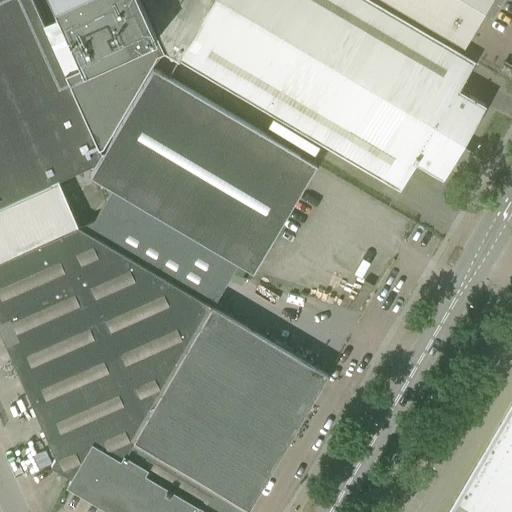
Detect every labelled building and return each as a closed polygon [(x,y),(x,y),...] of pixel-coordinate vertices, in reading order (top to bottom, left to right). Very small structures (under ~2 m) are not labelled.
[(0,0),(0,206),(58,181),(96,164),(102,153),(99,146),(66,73),(33,0),(0,0)] [(164,51),(175,57),(209,0),(53,0),(83,65),(66,73),(99,146),(105,143),(157,54),(164,51)] [(209,0),(175,57),(399,188),(415,161),(443,177),(485,104),(457,88),(474,61),(370,0),(209,0)] [(489,0),(388,0),(464,44),(483,12),(489,0)] [(511,68),(503,63),(498,72),(511,80),(511,68)] [(102,153),(96,164),(88,177),(111,191),(95,219),(77,226),(213,306),(238,264),(253,273),(317,164),(153,67),(102,153)] [(96,164),(58,181),(77,226),(95,219),(111,191),(88,177),(96,164)] [(328,373),(213,306),(77,226),(58,181),(0,206),(0,331),(8,349),(9,349),(14,361),(13,361),(37,416),(39,415),(44,427),(43,428),(55,456),(51,464),(72,477),(68,483),(117,511),(243,511),(244,511),(245,511),(247,508),(248,508),(282,451),(280,450),(285,442),(287,443),(328,373)] [(511,511),(511,404),(448,511),(511,511)]
